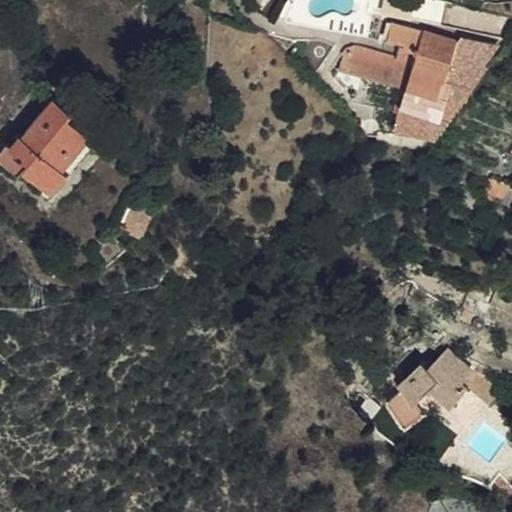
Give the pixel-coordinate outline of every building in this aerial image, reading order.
[(400,85),(385,129),(424,140),(482,80),(476,74),(496,57),(464,48),(461,52),(436,42),(434,40),(395,26),(390,41),(406,46),(404,52),(410,54),(407,63),(352,47),(351,47),(351,46),(350,46),(349,47),(348,47),(347,47),(346,47),(345,47),(344,47),(343,47),(343,48),(342,48),(341,49),(340,49),(339,49),(339,50),(338,50),(338,51),(349,59),(342,68),(400,85)] [(74,166),(80,160),(62,144),(25,191),(17,185),(2,202),(29,225),(36,218),(57,236),(74,217),(65,208),(89,180),(74,166)] [(153,272),(162,239),(143,234),(134,266),(153,272)] [(424,410),(441,431),(456,418),(473,436),(495,416),(492,413),(477,396),(466,386),(458,393),(451,385),(424,410)] [(477,396),(492,413),(501,404),(487,388),(477,396)] [(487,511),(511,511),(511,497),(484,475),(466,501),(487,511)]
